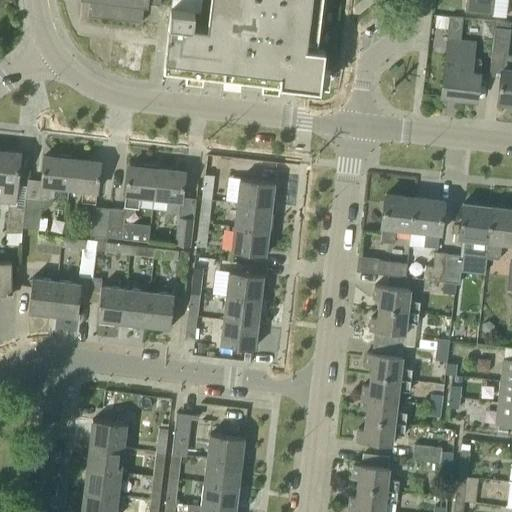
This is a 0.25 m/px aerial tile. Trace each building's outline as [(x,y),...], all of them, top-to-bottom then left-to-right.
[(89,0),(87,16),(141,22),(144,3),(159,5),(160,0),(89,0)] [(210,0),(207,27),(193,25),(195,12),(177,9),(170,9),(163,70),(187,73),(202,74),(285,84),(312,87),(317,48),(322,0),(210,0)] [(465,0),(464,12),(505,17),(506,0),(465,0)] [(460,35),(462,18),(449,16),(447,33),(460,35)] [(495,27),(494,27),(492,49),(508,50),(511,23),(496,21),(495,27)] [(476,100),(478,80),(479,74),(478,74),(480,59),(473,58),(475,44),(448,41),(441,96),(476,100)] [(497,102),(511,103),(511,54),(503,54),(497,102)] [(0,184),(1,184),(0,189),(0,200),(14,202),(19,153),(0,150),(0,184)] [(41,185),(39,196),(52,198),(53,186),(68,187),(71,159),(71,155),(56,153),(56,157),(44,156),(41,176),(40,185),(41,185)] [(68,187),(82,189),(81,201),(94,203),(96,191),(99,162),(71,159),(68,187)] [(156,168),(154,168),(155,166),(142,164),(141,167),(128,165),(126,185),(125,194),(126,194),(124,210),(124,217),(127,217),(134,212),(135,207),(137,208),(138,196),(153,197),(156,168)] [(184,172),(156,168),(153,197),(167,199),(165,211),(178,213),(179,200),(181,200),(184,172)] [(204,174),(201,198),(210,199),(213,175),(204,174)] [(271,207),(274,182),(240,178),(237,202),(271,207)] [(410,230),(414,197),(385,194),(380,241),(393,243),(395,229),(410,230)] [(410,230),(408,245),(437,248),(443,201),(414,197),(410,230)] [(210,199),(201,198),(198,222),(207,223),(210,199)] [(21,227),(37,229),(46,230),(47,218),(38,217),(40,201),(24,199),(23,208),(21,227)] [(268,230),(271,207),(237,202),(234,226),(268,230)] [(490,206),(462,203),(458,238),(462,244),(461,252),(485,255),(490,206)] [(93,206),(90,235),(97,236),(106,237),(109,208),(93,206)] [(485,255),(484,257),(500,259),(501,243),(511,244),(511,208),(490,206),(485,255)] [(21,232),(21,227),(23,208),(8,207),(5,232),(21,232)] [(107,237),(147,242),(150,225),(123,222),(124,217),(124,210),(109,208),(106,237),(107,237)] [(177,217),(173,245),(190,247),(193,219),(177,217)] [(207,223),(198,222),(195,246),(205,247),(207,223)] [(265,255),(268,230),(234,226),(231,251),(265,255)] [(60,247),(61,237),(36,234),(35,243),(36,243),(35,251),(60,255),(61,247),(60,247)] [(129,255),(130,245),(107,242),(107,237),(106,237),(97,236),(96,241),(95,251),(129,255)] [(92,278),(95,251),(96,241),(61,237),(60,247),(61,247),(82,249),(78,277),(92,278)] [(153,258),(154,247),(130,245),(129,255),(153,258)] [(154,247),(153,258),(177,260),(178,250),(154,247)] [(443,281),(447,253),(434,251),(433,266),(425,265),(423,279),(443,281)] [(443,281),(443,282),(456,284),(458,284),(462,255),(447,253),(443,281)] [(407,263),(398,262),(378,260),(376,273),(396,276),(405,277),(407,263)] [(0,294),(11,294),(11,263),(0,263),(0,294)] [(190,291),(199,292),(202,268),(193,267),(190,291)] [(260,299),(263,275),(228,271),(226,295),(260,299)] [(52,314),(56,280),(32,278),(28,311),(52,314)] [(81,283),(56,280),(52,314),(77,317),(81,283)] [(456,284),(443,282),(442,293),(454,295),(456,284)] [(121,322),(125,288),(101,285),(97,319),(121,322)] [(378,308),(417,313),(418,302),(407,301),(409,289),(374,285),(373,297),(379,298),(378,308)] [(145,325),(149,291),(125,288),(121,322),(145,325)] [(173,294),(149,291),(145,325),(169,328),(173,294)] [(187,315),(197,316),(199,292),(190,291),(187,315)] [(257,323),(260,299),(226,295),(223,319),(257,323)] [(416,324),(417,313),(378,308),(377,318),(370,317),(369,329),(378,331),(376,342),(403,345),(405,322),(416,324)] [(187,315),(187,319),(184,339),(194,340),(197,316),(187,315)] [(223,319),(222,324),(220,344),(254,348),(257,323),(223,319)] [(448,350),(449,339),(437,338),(436,349),(448,350)] [(371,365),(370,375),(409,380),(410,369),(400,368),(401,356),(403,345),(376,342),(375,353),(366,352),(365,365),(371,365)] [(448,350),(436,349),(435,360),(446,361),(448,350)] [(409,350),(408,358),(429,361),(430,352),(409,350)] [(511,359),(503,358),(501,380),(511,381),(511,359)] [(455,375),(457,364),(446,362),(444,373),(455,375)] [(370,375),(369,385),(362,384),(361,396),(395,400),(397,389),(408,391),(409,380),(370,375)] [(498,402),(511,403),(511,381),(501,380),(498,402)] [(458,396),(460,385),(450,384),(448,395),(458,396)] [(429,405),(441,406),(442,395),(430,394),(429,405)] [(458,396),(448,395),(447,406),(457,408),(458,396)] [(361,396),(359,408),(366,409),(365,419),(403,423),(404,412),(394,411),(395,400),(361,396)] [(511,403),(498,402),(495,424),(511,425),(511,403)] [(439,417),(441,406),(429,405),(427,415),(439,417)] [(183,431),(186,431),(189,410),(176,408),(171,453),(180,454),(183,431)] [(89,444),(123,448),(126,423),(92,419),(89,444)] [(365,419),(364,428),(357,428),(356,441),(390,445),(392,433),(402,434),(403,423),(365,419)] [(155,452),(164,453),(167,428),(158,427),(155,452)] [(209,433),(206,458),(240,462),(243,437),(209,433)] [(86,467),(120,471),(123,448),(89,444),(86,467)] [(451,463),(452,452),(441,451),(441,447),(413,444),(412,458),(439,462),(451,463)] [(457,476),(466,477),(469,451),(460,450),(457,476)] [(152,475),(161,476),(164,453),(155,452),(152,475)] [(180,454),(171,453),(168,477),(178,478),(180,454)] [(395,491),(397,480),(387,479),(388,467),(387,467),(388,456),(363,453),(362,464),(353,463),(352,476),(358,476),(357,487),(395,491)] [(240,462),(206,458),(204,481),(238,485),(240,462)] [(451,463),(439,462),(438,473),(450,474),(451,463)] [(83,491),(117,495),(120,471),(86,467),(83,491)] [(161,476),(152,475),(149,499),(159,500),(161,476)] [(466,477),(457,476),(454,500),(463,501),(466,477)] [(165,501),(175,502),(178,478),(168,477),(165,501)] [(201,505),(235,509),(238,485),(204,481),(201,505)] [(357,487),(356,496),(349,495),(348,508),(383,511),(384,501),(394,502),(395,491),(357,487)] [(83,491),(80,511),(115,511),(117,495),(83,491)] [(157,511),(159,500),(149,499),(147,511),(157,511)] [(462,511),(463,501),(454,500),(452,511),(462,511)] [(165,501),(163,511),(173,511),(175,502),(165,501)] [(234,511),(235,509),(201,505),(177,502),(176,511),(234,511)]
